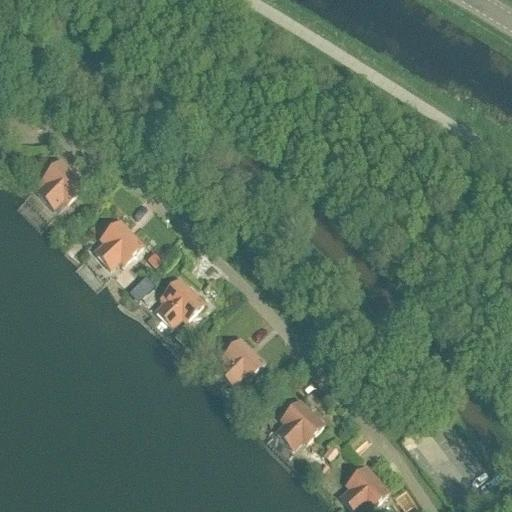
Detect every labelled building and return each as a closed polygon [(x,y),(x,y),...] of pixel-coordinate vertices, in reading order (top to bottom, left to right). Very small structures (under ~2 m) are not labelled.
[(67,209),(84,192),(59,168),(42,185),(47,190),(37,200),(53,215),(62,205),(67,209)] [(124,270),(142,254),(118,229),(100,246),(105,250),(94,260),(109,276),(120,266),(124,270)] [(185,328),(191,322),(202,311),(178,287),(161,305),(165,309),(155,319),(171,334),(181,324),(185,328)] [(246,388),(263,370),(239,347),(222,364),(226,368),(216,379),(232,394),(242,384),(246,388)] [(306,450),(323,432),(298,408),(281,426),(285,430),(276,441),(291,456),(301,446),(306,450)] [(354,449),(368,466),(379,457),(364,440),(354,449)] [(330,468),(338,457),(331,451),(323,462),(330,468)] [(365,511),(374,511),(388,500),(364,474),(346,491),(350,496),(340,505),(346,511),(365,511)]
